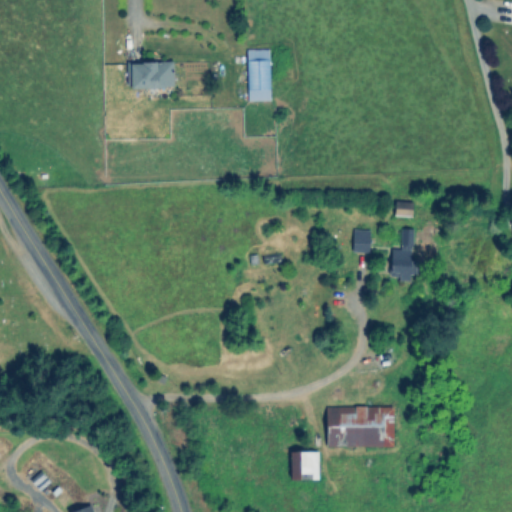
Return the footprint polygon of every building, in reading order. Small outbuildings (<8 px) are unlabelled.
[(268,48),(245,49),(246,100),(269,99),(268,48)] [(171,61),(125,61),(126,87),(172,87),(171,61)] [(389,278),(410,278),(412,228),(400,227),(399,243),(390,243),(389,278)] [(368,229),(351,229),(351,251),(368,251),(368,229)] [(392,445),(391,405),(353,405),(353,412),(337,412),(337,425),(325,425),(326,446),(392,445)] [(288,451),(288,479),(317,478),(316,450),(288,451)]
